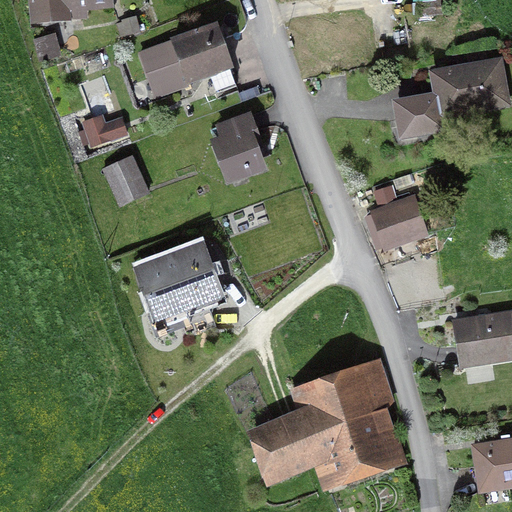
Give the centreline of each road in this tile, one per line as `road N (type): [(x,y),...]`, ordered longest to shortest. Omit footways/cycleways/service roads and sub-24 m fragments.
road 1 (residential): [(260,0),(355,254)]
road 2 (residential): [(355,254),(406,389),(431,511)]
road 3 (residential): [(355,254),(189,388)]
road 4 (track): [(189,388),(62,511)]
